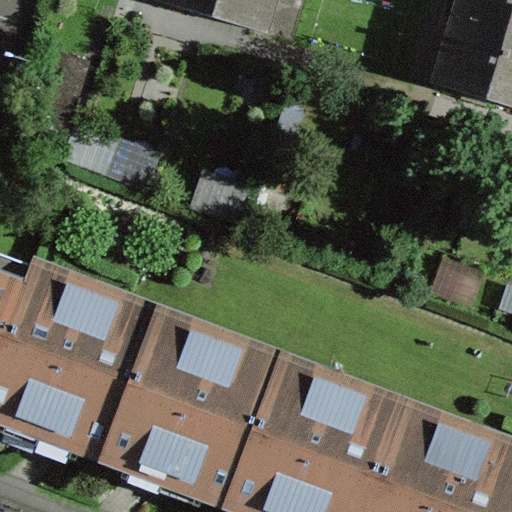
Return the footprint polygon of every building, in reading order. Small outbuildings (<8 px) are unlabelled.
[(264,33),(274,0),(160,0),(160,2),(264,33)] [(511,0),(460,0),(435,84),(511,107),(511,0)] [(0,351),(33,265),(0,252),(0,351)] [(33,265),(0,351),(0,412),(60,435),(101,451),(154,311),(33,265)] [(154,311),(101,451),(146,468),(232,500),(286,360),(154,311)] [(286,360),(232,500),(263,511),(368,511),(407,406),(286,360)] [(511,511),(511,445),(407,406),(368,511),(511,511)]
